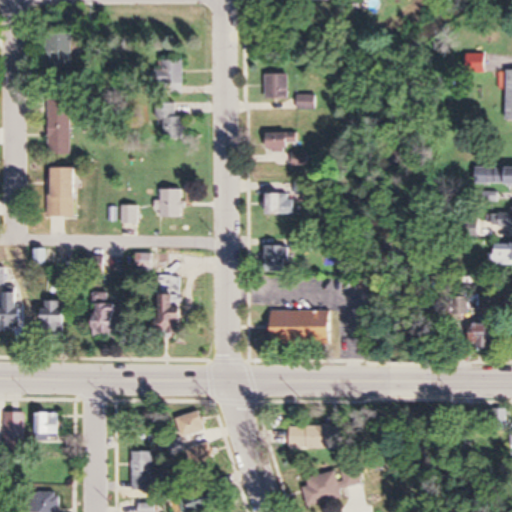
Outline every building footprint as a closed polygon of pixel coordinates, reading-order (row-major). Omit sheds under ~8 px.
[(51,71),(75,71),(75,32),(51,32),(51,71)] [(467,73),(489,73),(489,54),(467,54),(467,73)] [(187,59),(166,59),(166,90),(187,90),(187,59)] [(294,74),(270,74),(270,99),(294,99),(294,74)] [(319,95),(300,95),(300,109),(319,109),(319,95)] [(75,155),(75,100),(53,100),(53,155),(75,155)] [(167,119),(167,138),(188,138),(188,115),(182,115),(182,102),(160,102),(160,119),(167,119)] [(300,133),(272,133),(272,151),(300,151),(300,133)] [(311,153),(297,153),(297,165),(311,165),(311,153)] [(82,217),(81,167),(56,168),(56,218),(82,217)] [(478,184),(511,184),(511,167),(511,168),(479,167),(478,184)] [(271,194),(272,215),(300,215),(300,194),(317,194),(317,182),(298,182),(298,194),(271,194)] [(187,189),(166,189),(166,217),(187,217),(187,189)] [(141,223),(141,208),(127,208),(127,223),(141,223)] [(511,214),(495,214),(495,228),(511,227),(511,214)] [(482,227),(471,227),(471,237),(482,237),(482,227)] [(312,253),(312,239),(294,239),(294,246),(269,247),(269,264),(293,264),(293,253),(312,253)] [(511,244),(496,244),(495,267),(511,267),(511,244)] [(195,332),(194,313),(185,313),(185,277),(169,278),(170,332),(195,332)] [(6,332),(26,332),(26,293),(6,293),(6,332)] [(50,302),(50,331),(73,331),(73,302),(50,302)] [(125,304),(102,304),(102,338),(125,338),(125,304)] [(273,313),(273,344),(339,343),(338,312),(273,313)] [(498,348),(498,324),(468,324),(468,348),(498,348)] [(490,422),(509,422),(509,410),(490,410),(490,422)] [(28,412),(7,412),(7,455),(28,455),(28,412)] [(42,435),(66,435),(66,413),(42,413),(42,435)] [(209,415),(183,417),(184,439),(210,438),(209,415)] [(295,448),(349,448),(349,425),(295,425),(295,448)] [(157,452),(135,452),(135,491),(157,491),(157,452)] [(367,484),(364,467),(307,476),(311,504),(347,498),(346,488),(367,484)] [(204,511),(227,501),(220,486),(187,502),(192,511),(204,511)] [(59,511),(60,492),(32,492),(32,511),(59,511)]
